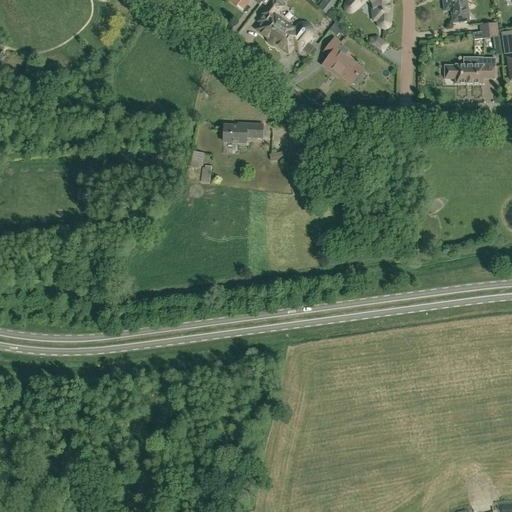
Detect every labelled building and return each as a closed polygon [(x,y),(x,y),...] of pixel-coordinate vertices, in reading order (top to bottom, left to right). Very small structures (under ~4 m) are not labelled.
[(230,0),(238,7),(243,10),(250,0),(230,0)] [(296,28),(295,30),(293,30),(275,16),(282,7),(272,0),(266,8),(261,15),(263,16),(258,22),(261,24),(258,29),(258,31),(268,39),(268,42),(270,43),(271,45),(273,45),(276,45),(288,54),(293,48),(299,53),(300,51),(308,57),(315,48),(311,45),(315,40),(311,37),(312,36),(312,35),(312,34),(312,32),(312,31),(312,29),(311,28),(310,27),(309,26),(308,25),(306,25),(305,24),(303,24),(302,24),(300,25),(299,25),(298,26),(297,27),(296,28)] [(263,0),(261,4),(266,8),(272,0),(263,0)] [(339,2),(335,0),(325,0),(319,9),(328,16),(339,2)] [(350,0),(347,4),(346,6),(346,9),(347,11),(350,12),(352,12),(354,10),(363,0),(369,0),(372,3),(374,11),(375,18),(379,19),(379,21),(379,24),(380,26),(382,27),(384,28),(386,28),(388,26),(389,24),(389,22),(390,13),(388,13),(389,2),(390,0),(350,0)] [(443,0),(445,11),(450,11),(452,11),(453,23),(469,21),(466,0),(443,0)] [(336,22),(328,31),(336,37),(338,35),(344,39),(350,32),(336,22)] [(481,26),(481,32),(497,31),(496,24),(481,26)] [(497,31),(481,32),(481,34),(482,39),(498,37),(497,31)] [(511,32),(498,34),(498,37),(501,59),(508,58),(511,57),(511,32)] [(372,46),(371,48),(380,54),(387,45),(381,40),(378,38),(372,39),(372,46)] [(330,71),(332,69),(341,76),(352,84),(362,71),(336,51),(340,45),(334,40),(325,52),(330,57),(323,66),(330,71)] [(474,62),(474,65),(455,65),(455,67),(445,67),(445,78),(455,78),(455,85),(484,85),(484,80),(495,80),(495,59),(483,59),(483,62),(474,62)] [(262,126),(238,125),(238,127),(224,127),(223,142),(245,143),(246,137),(262,138),(262,126)] [(193,152),(191,166),(201,168),(203,153),(193,152)] [(212,167),(203,166),(200,183),(202,183),(202,184),(209,184),(212,167)]
